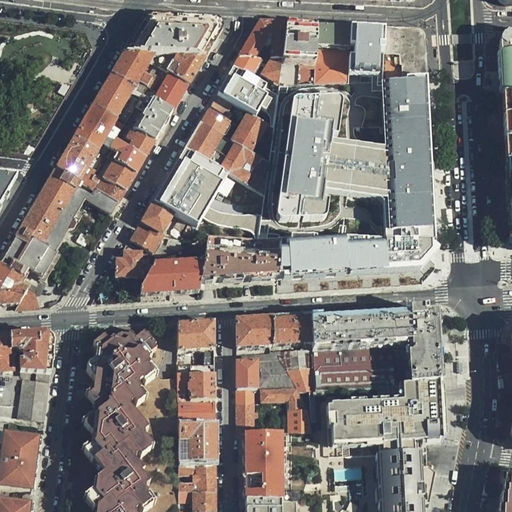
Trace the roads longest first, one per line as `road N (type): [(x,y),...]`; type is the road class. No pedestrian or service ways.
road 1 (residential): [(238,4),(232,40),(71,319)]
road 2 (secondary): [(441,4),(466,275)]
road 3 (secondary): [(484,274),(478,19)]
road 4 (tertiary): [(225,309),(478,297)]
road 5 (residential): [(441,4),(425,13),(238,4)]
road 6 (residential): [(225,309),(226,511)]
road 7 (residential): [(48,511),(71,319)]
road 8 (residential): [(43,167),(129,25)]
road 9 (secondary): [(475,455),(484,389),(478,297)]
road 10 (tertiary): [(71,319),(225,309)]
road 11 (residential): [(0,7),(129,25)]
